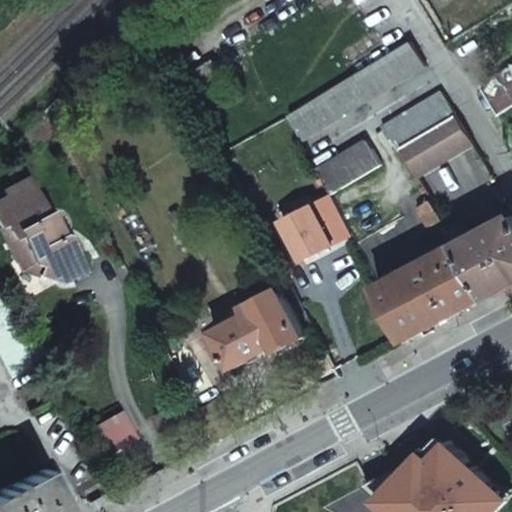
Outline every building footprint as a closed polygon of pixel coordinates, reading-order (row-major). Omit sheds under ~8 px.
[(304,140),(375,97),(427,66),(412,40),(374,64),(322,95),(290,115),(304,140)] [(501,111),(511,104),(511,69),(486,86),(501,111)] [(397,150),(402,147),(457,114),(443,91),(383,127),(397,150)] [(419,175),(474,142),(457,114),(402,147),(419,175)] [(368,139),(319,168),(327,183),(333,194),(383,164),(368,139)] [(73,234),(68,231),(63,220),(58,222),(51,209),(34,176),(6,190),(8,195),(0,199),(0,223),(0,225),(6,222),(13,235),(7,238),(18,258),(23,255),(31,270),(51,260),(62,281),(90,267),(73,234)] [(444,218),(438,208),(432,197),(419,205),(431,226),(444,218)] [(313,202),(282,218),(303,258),(334,242),(313,202)] [(56,207),(51,209),(58,222),(63,220),(56,207)] [(511,284),(511,214),(459,243),(491,295),(501,290),(511,284)] [(491,295),(459,243),(379,286),(384,297),(407,340),(426,330),(491,295)] [(278,347),(305,334),(280,285),(243,304),(245,310),(211,327),(211,328),(225,356),(230,365),(276,342),(278,347)] [(36,361),(6,303),(0,291),(0,352),(11,373),(36,361)] [(219,360),(225,356),(211,328),(204,332),(201,337),(212,358),(219,360)] [(217,442),(239,430),(221,398),(202,407),(200,409),(217,442)] [(101,454),(134,437),(119,410),(87,426),(101,454)] [(502,511),(511,503),(511,493),(448,437),(390,501),(400,511),(502,511)] [(0,487),(0,511),(59,511),(65,510),(42,466),(0,487)] [(107,500),(99,484),(92,488),(100,504),(107,500)]
